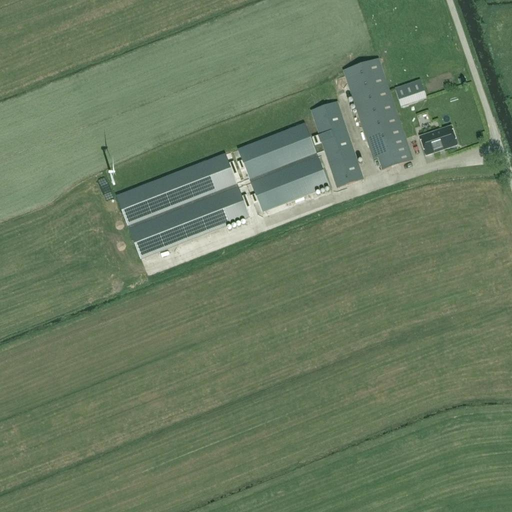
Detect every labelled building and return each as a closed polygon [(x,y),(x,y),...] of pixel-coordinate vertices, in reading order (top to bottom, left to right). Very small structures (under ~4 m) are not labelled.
[(413,161),(379,60),(344,72),(373,160),(378,158),(382,171),(413,161)] [(338,93),(347,90),(344,79),(335,82),(338,93)] [(402,107),(426,99),(420,81),(396,89),(402,107)] [(338,188),(363,180),(338,103),(312,111),(338,188)] [(305,125),(238,151),(262,213),(329,188),(305,125)] [(424,163),(456,152),(449,133),(418,144),(424,163)] [(238,152),(232,155),(235,162),(241,159),(238,152)] [(117,197),(142,260),(248,219),(245,210),(247,209),(251,207),(247,196),(242,198),(240,198),(232,176),(234,176),(238,174),(234,163),(229,164),(227,165),(224,156),(117,197)]
